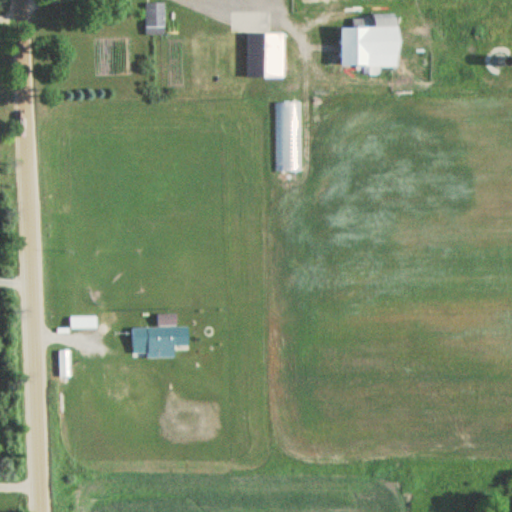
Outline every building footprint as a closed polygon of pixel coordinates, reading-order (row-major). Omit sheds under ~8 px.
[(143,2),(143,34),(164,33),(163,2),(143,2)] [(333,26),(333,64),(390,63),(390,17),(368,17),(369,26),(333,26)] [(243,32),(243,75),(281,75),(281,32),(243,32)] [(130,347),(154,347),(154,358),(172,358),(172,345),(186,345),(186,326),(174,326),(174,314),(156,314),(156,327),(130,328),(130,347)] [(95,316),(68,316),(68,329),(95,329),(95,316)] [(57,378),(68,378),(68,350),(57,350),(57,378)]
